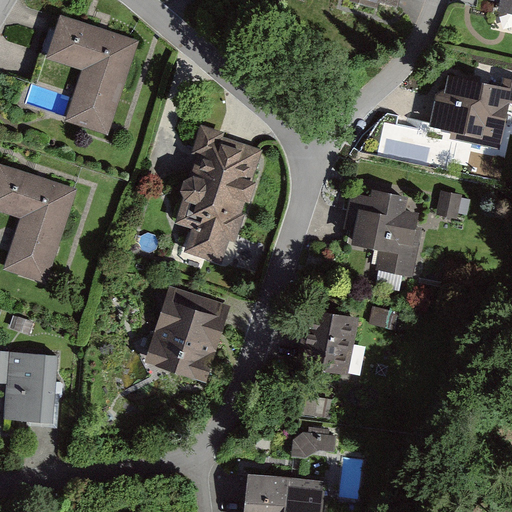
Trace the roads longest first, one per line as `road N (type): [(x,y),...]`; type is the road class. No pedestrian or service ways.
road 1 (residential): [(0,488),(159,463),(212,437),(248,371),(323,154)]
road 2 (residential): [(323,154),(141,0)]
road 3 (residential): [(323,154),(342,124),(417,50),(439,0)]
